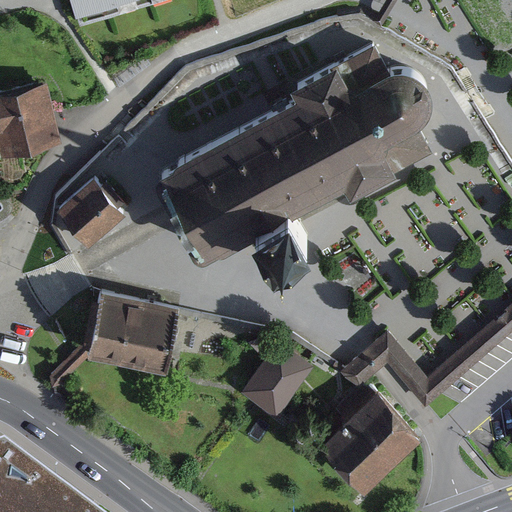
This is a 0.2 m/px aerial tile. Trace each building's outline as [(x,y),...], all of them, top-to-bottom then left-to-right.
[(58,0),(64,17),(126,0),(58,0)] [(162,168),(205,250),(244,229),(258,222),(274,251),(306,234),(292,207),(349,177),(352,182),(423,145),(413,124),(429,109),(427,89),(417,73),(400,72),(387,74),(371,46),(279,94),(284,104),(162,168)] [(144,54),(114,77),(120,85),(150,62),(144,54)] [(0,154),(53,143),(41,85),(0,93),(0,154)] [(45,208),(77,250),(124,214),(108,193),(92,173),(45,208)] [(166,376),(179,309),(102,293),(88,360),(166,376)] [(511,316),(511,299),(415,379),(381,338),(360,355),(341,371),(349,381),(371,363),(381,354),(416,396),(511,316)] [(302,368),(272,344),(238,388),(268,411),(302,368)] [(414,432),(375,389),(326,433),(366,476),(414,432)] [(87,511),(9,453),(0,456),(0,511),(87,511)]
